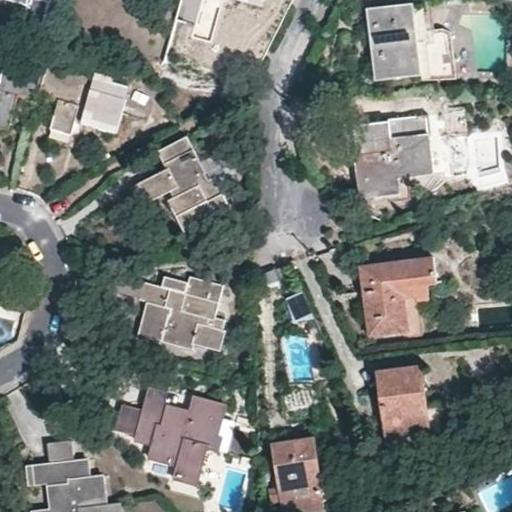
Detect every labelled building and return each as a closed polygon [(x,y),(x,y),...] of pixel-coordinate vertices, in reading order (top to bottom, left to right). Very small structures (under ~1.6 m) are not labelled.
[(6,0),(28,6),(22,25),(40,31),(50,0),(6,0)] [(417,44),(428,42),(427,32),(423,5),(412,6),(417,44)] [(443,30),(427,32),(428,42),(417,44),(412,6),(369,11),(376,80),(420,75),(422,86),(456,82),(451,34),(443,30)] [(38,97),(45,72),(0,59),(0,55),(1,53),(0,53),(0,128),(8,130),(18,97),(36,102),(38,97)] [(50,129),(71,135),(80,104),(87,105),(83,124),(116,133),(125,100),(109,95),(113,79),(95,74),(93,79),(47,66),(45,72),(38,97),(57,103),(50,129)] [(469,108),(446,109),(448,136),(470,135),(469,108)] [(399,197),(396,178),(408,177),(433,175),(429,136),(391,141),(389,122),(353,126),(354,144),(356,159),(359,183),(361,201),(399,197)] [(146,204),(165,194),(185,233),(216,217),(209,201),(223,194),(215,177),(209,180),(186,137),(159,151),(168,168),(136,185),(146,204)] [(399,197),(410,196),(408,177),(396,178),(399,197)] [(434,258),(361,267),(369,337),(402,333),(409,332),(406,305),(403,288),(417,286),(428,286),(437,285),(434,258)] [(0,305),(9,274),(0,270),(0,305)] [(139,301),(170,309),(161,342),(193,351),(194,345),(220,352),(225,331),(195,323),(196,316),(214,321),(224,286),(190,277),(185,294),(145,283),(139,301)] [(403,288),(406,305),(419,303),(430,302),(428,286),(417,286),(403,288)] [(422,367),(378,373),(386,443),(419,438),(430,437),(426,407),(422,367)] [(193,411),(191,417),(145,405),(144,409),(124,404),(117,434),(135,439),(136,441),(153,446),(149,460),(177,467),(174,480),(196,487),(207,448),(215,450),(226,406),(197,398),(193,411)] [(314,441),(274,446),(280,489),(270,491),(271,503),(282,502),(283,510),(283,511),(288,511),(290,511),(323,508),(319,478),(314,441)] [(88,460),(52,465),(57,511),(124,511),(123,503),(108,505),(106,477),(91,479),(88,460)]
